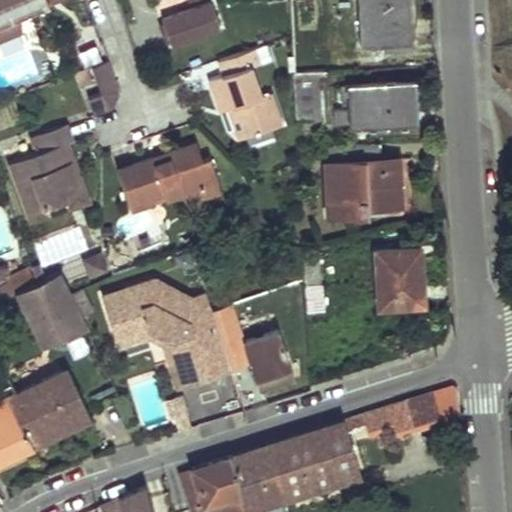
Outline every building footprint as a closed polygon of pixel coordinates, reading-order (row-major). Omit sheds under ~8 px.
[(0,0),(0,39),(22,32),(16,18),(65,0),(0,0)] [(357,0),(359,43),(412,40),(409,0),(357,0)] [(162,20),(171,44),(220,28),(210,1),(162,20)] [(79,50),(86,67),(108,58),(101,42),(79,50)] [(253,50),(218,63),(222,78),(208,83),(219,115),(228,111),(234,110),(244,139),(281,127),(269,95),(261,98),(251,69),(259,66),(253,50)] [(112,76),(108,63),(92,68),(97,82),(112,76)] [(293,72),(296,120),(320,119),(318,72),(293,72)] [(117,89),(112,76),(97,82),(101,94),(117,89)] [(333,125),(417,121),(415,80),(346,85),(347,104),(347,108),(332,109),(333,125)] [(346,85),(338,86),(340,104),(347,104),(346,85)] [(101,94),(88,99),(94,118),(108,113),(111,112),(113,111),(115,109),(116,107),(117,105),(118,102),(118,99),(118,96),(117,89),(101,94)] [(234,110),(228,111),(239,141),(244,139),(234,110)] [(65,128),(32,139),(37,154),(9,162),(27,217),(45,212),(65,205),(61,195),(75,191),(67,166),(72,165),(65,144),(70,142),(65,128)] [(324,145),(327,214),(348,213),(347,201),(359,200),(359,210),(365,210),(364,206),(400,205),(398,165),(380,166),(380,158),(379,143),(324,145)] [(195,145),(171,154),(185,195),(217,184),(209,158),(201,161),(195,145)] [(173,179),(179,197),(185,195),(171,154),(167,155),(169,161),(156,165),(154,159),(133,167),(136,178),(120,183),(129,211),(151,203),(150,200),(164,196),(160,184),(173,179)] [(167,155),(154,159),(156,165),(169,161),(167,155)] [(398,157),(380,158),(380,166),(398,165),(398,157)] [(72,165),(67,166),(75,191),(61,195),(65,205),(83,199),(72,165)] [(120,183),(136,178),(133,167),(116,172),(120,183)] [(173,179),(160,184),(164,196),(165,201),(179,197),(173,179)] [(359,200),(347,201),(348,213),(359,213),(359,210),(359,200)] [(45,212),(27,217),(30,224),(47,219),(45,212)] [(374,247),(378,305),(420,303),(419,284),(422,284),(419,245),(374,247)] [(102,253),(85,259),(91,275),(108,269),(102,253)] [(303,258),(304,284),(319,283),(318,257),(303,258)] [(0,297),(16,290),(33,282),(28,268),(9,275),(12,281),(0,285),(0,297)] [(33,282),(16,290),(40,343),(82,323),(74,302),(58,270),(33,282)] [(125,299),(105,305),(114,333),(147,323),(168,334),(175,355),(205,345),(200,328),(215,324),(210,307),(204,289),(189,293),(153,275),(121,285),(125,299)] [(297,279),(279,285),(280,288),(283,296),(300,290),(297,279)] [(319,283),(304,284),(306,309),(321,308),(319,283)] [(121,285),(96,292),(112,343),(150,331),(147,323),(114,333),(105,305),(125,299),(121,285)] [(283,296),(280,288),(242,301),(247,315),(284,301),(283,296)] [(80,300),(74,302),(82,323),(88,320),(80,300)] [(242,341),(230,301),(210,307),(215,324),(228,365),(228,367),(248,360),(257,388),(293,377),(278,329),(242,341)] [(175,355),(168,334),(160,336),(174,382),(228,365),(215,324),(200,328),(205,345),(175,355)] [(90,417),(66,367),(16,391),(6,396),(31,445),(65,429),(90,417)] [(11,382),(0,387),(0,398),(6,396),(16,391),(11,382)] [(412,398),(415,407),(456,397),(455,389),(454,388),(454,387),(452,386),(450,386),(448,386),(412,398)] [(188,411),(182,392),(166,397),(173,416),(176,415),(188,411)] [(0,459),(6,457),(31,445),(6,396),(0,398),(0,459)] [(456,397),(415,407),(419,420),(457,411),(456,397)] [(412,398),(387,406),(392,422),(394,428),(419,420),(415,407),(412,398)] [(387,406),(362,413),(368,430),(392,422),(387,406)] [(192,426),(188,411),(176,415),(181,429),(192,426)] [(265,444),(282,495),(359,471),(350,446),(360,443),(357,433),(368,430),(362,413),(265,444)] [(244,508),(282,495),(265,444),(248,449),(231,455),(244,508)] [(199,511),(232,511),(244,508),(231,455),(204,462),(206,472),(192,476),(189,467),(177,471),(189,507),(197,504),(199,511)] [(204,462),(189,467),(192,476),(206,472),(204,462)] [(151,511),(145,484),(117,496),(99,505),(100,511),(151,511)]
